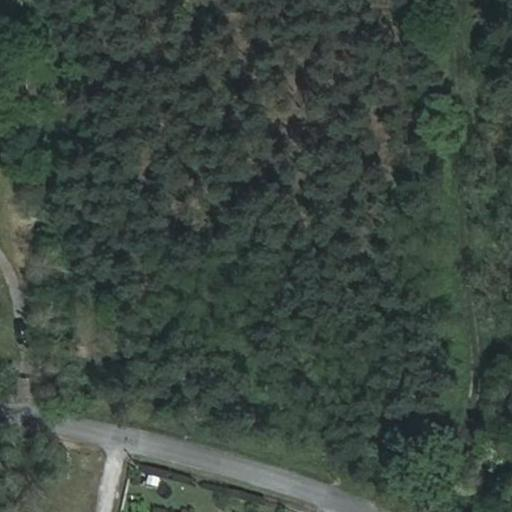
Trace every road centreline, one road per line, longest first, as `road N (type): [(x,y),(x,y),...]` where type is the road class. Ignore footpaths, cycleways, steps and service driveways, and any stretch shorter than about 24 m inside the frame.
road 1 (track): [(459,0),(500,511)]
road 2 (unclassified): [(359,511),(326,492),(114,433),(0,413)]
